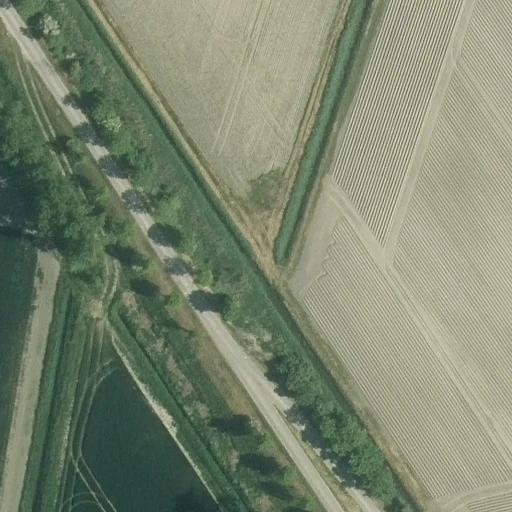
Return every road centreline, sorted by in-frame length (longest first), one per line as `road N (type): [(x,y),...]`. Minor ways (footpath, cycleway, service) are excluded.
road 1 (unclassified): [(228,345),(0,0)]
road 2 (residential): [(228,345),(373,511)]
road 3 (unclassified): [(340,511),(228,345)]
